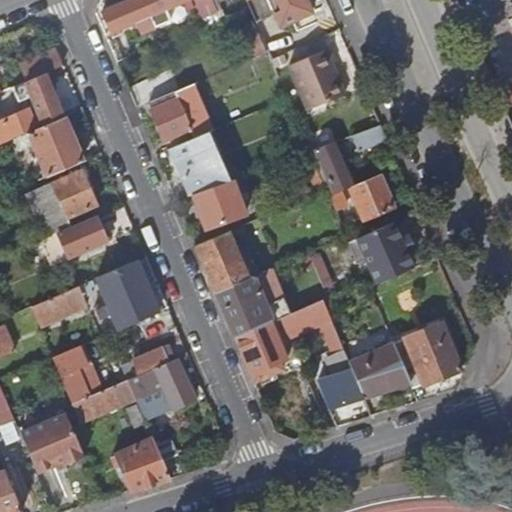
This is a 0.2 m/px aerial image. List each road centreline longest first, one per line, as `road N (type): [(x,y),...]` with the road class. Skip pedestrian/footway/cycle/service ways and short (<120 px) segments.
road 1 (residential): [(263,476),(59,0)]
road 2 (tertiary): [(370,0),(511,291)]
road 3 (residential): [(263,476),(511,397)]
road 4 (tertiary): [(511,195),(423,0)]
